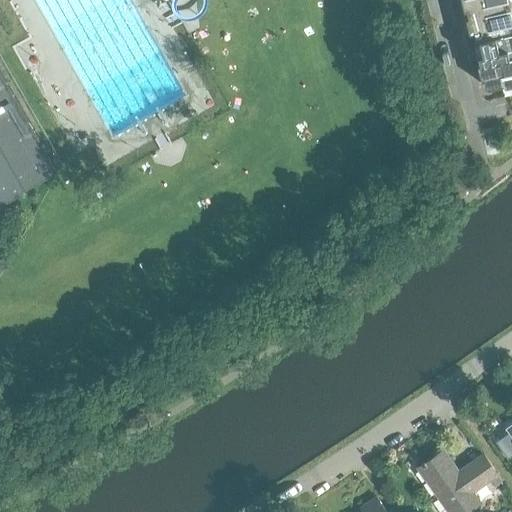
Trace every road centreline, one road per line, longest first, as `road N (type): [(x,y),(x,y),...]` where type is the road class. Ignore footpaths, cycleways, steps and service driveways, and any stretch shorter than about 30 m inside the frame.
road 1 (residential): [(253,511),(511,341)]
road 2 (residential): [(473,117),(444,0)]
